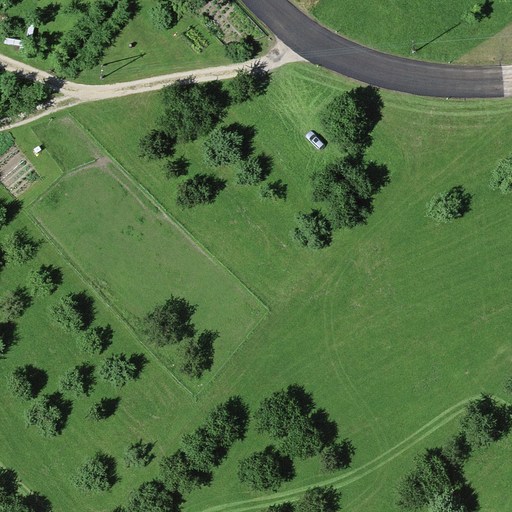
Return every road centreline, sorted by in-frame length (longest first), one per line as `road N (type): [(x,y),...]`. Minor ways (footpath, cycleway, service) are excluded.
road 1 (secondary): [(511,81),(436,83),(365,66),(305,41),(258,0)]
road 2 (track): [(85,93),(269,62),(305,41)]
